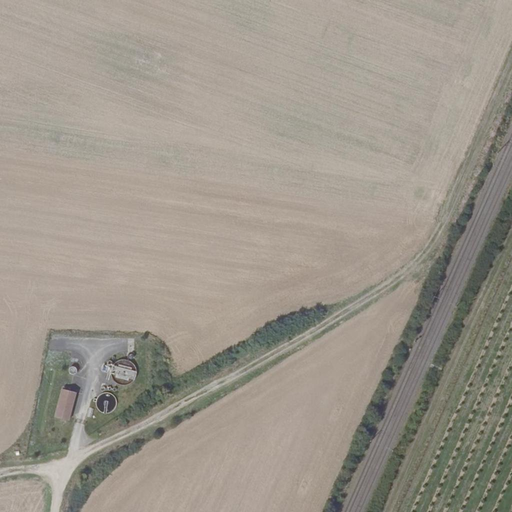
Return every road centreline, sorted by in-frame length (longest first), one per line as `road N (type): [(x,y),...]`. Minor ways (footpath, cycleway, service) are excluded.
road 1 (track): [(68,464),(410,267),(435,238),(511,66)]
road 2 (track): [(386,511),(511,233)]
